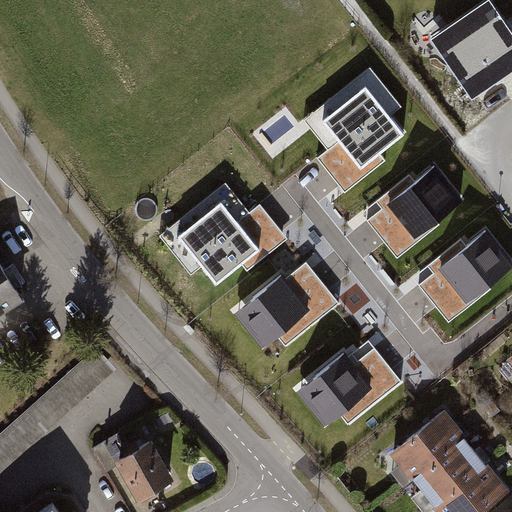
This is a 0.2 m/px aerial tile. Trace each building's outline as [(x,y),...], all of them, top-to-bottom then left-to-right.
[(432,40),(472,102),(511,74),(511,33),(490,1),(432,40)] [(402,108),(370,69),(305,121),(329,150),(317,159),(345,194),(385,162),(380,155),(404,135),(390,118),(402,108)] [(437,223),(464,202),(435,165),(416,181),(410,174),(375,202),(382,210),(367,222),(397,259),(439,225),(437,223)] [(223,186),(158,238),(189,277),(201,267),(216,285),(240,265),(246,272),(286,240),(258,205),(246,215),(223,186)] [(489,290),(511,271),(511,262),(487,232),(468,247),(462,240),(428,268),(434,276),(419,288),(449,326),(491,292),(489,290)] [(283,276),(234,314),(263,351),(280,337),(287,346),(340,305),(307,264),(286,280),(283,276)] [(0,272),(0,314),(19,303),(14,296),(25,289),(12,269),(2,276),(0,272)] [(346,354),(297,393),(326,429),(343,416),(350,425),(403,383),(376,349),(358,363),(353,356),(349,359),(346,354)] [(511,374),(511,353),(502,362),(511,374)] [(95,355),(0,439),(0,478),(114,377),(95,355)] [(406,488),(462,443),(438,413),(382,458),(406,488)] [(147,443),(108,463),(128,502),(168,482),(147,443)] [(462,443),(406,488),(426,511),(433,511),(485,471),(462,443)] [(485,471),(433,511),(487,511),(506,497),(485,471)]
